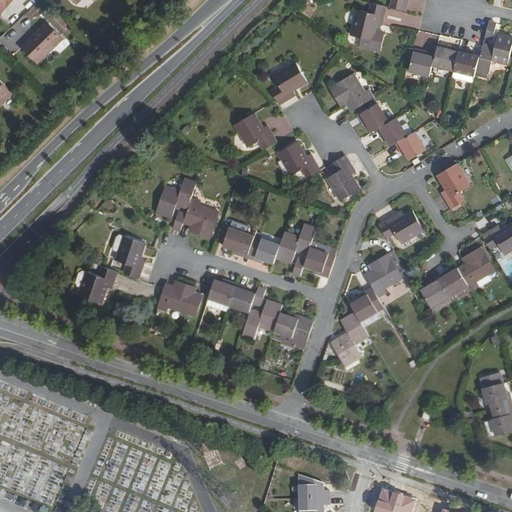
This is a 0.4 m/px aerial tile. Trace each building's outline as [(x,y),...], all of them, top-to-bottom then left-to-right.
[(0,0),(0,13),(13,0),(0,0)] [(387,0),(386,7),(401,11),(403,0),(387,0)] [(382,7),(367,3),(365,13),(353,10),(347,36),(369,41),(373,24),(378,25),(382,7)] [(65,36),(49,20),(23,45),(39,62),(65,36)] [(496,25),(489,23),(485,39),(493,41),(496,25)] [(480,58),(476,73),(488,76),(491,62),(508,66),(511,47),(511,38),(498,35),(495,48),(483,45),(480,58)] [(448,47),(438,45),(435,58),(433,65),(454,71),(459,53),(452,51),(448,50),(448,47)] [(430,77),(433,65),(435,58),(427,56),(423,55),(424,52),(414,50),(409,72),(430,77)] [(454,71),(476,76),(476,73),(480,58),(473,56),(469,55),(470,52),(460,50),(459,53),(454,71)] [(271,85),(278,97),(296,87),(293,83),(308,75),(297,57),(275,69),(280,80),(271,85)] [(350,101),(355,108),(377,95),(372,87),(369,89),(358,71),(334,84),(343,100),(348,98),(350,101)] [(453,77),(474,82),(476,76),(454,71),(453,77)] [(0,103),(12,92),(0,80),(0,103)] [(371,122),(376,130),(382,126),(395,118),(383,99),(362,112),(367,121),(370,120),(371,122)] [(414,132),(403,113),(395,118),(382,126),(387,135),(389,133),(391,137),(395,143),(400,141),(414,132)] [(257,142),(263,151),(277,143),(266,126),(262,128),(253,114),(234,126),(247,148),(257,142)] [(414,132),(400,141),(405,150),(408,148),(410,152),(414,158),(432,147),(421,128),(414,132)] [(308,178),(321,170),(311,154),(307,156),(297,141),(277,153),(291,175),(302,168),(308,178)] [(346,155),(333,163),(338,171),(327,178),(340,200),(361,188),(352,174),(356,171),(346,155)] [(511,162),(508,156),(502,160),(511,177),(511,162)] [(469,186),(456,164),(437,175),(446,189),(442,193),(451,209),(464,201),(459,192),(469,186)] [(193,195),(199,176),(185,172),(181,186),(167,181),(159,207),(174,212),(178,200),(190,204),(193,195)] [(188,210),(185,218),(193,221),(196,222),(194,228),(211,233),(220,207),(200,201),(201,198),(193,195),(190,204),(188,210)] [(174,223),(182,226),(185,218),(188,210),(180,207),(174,223)] [(397,214),(379,225),(387,238),(396,233),(402,243),(424,231),(412,211),(399,218),(397,214)] [(287,227),(282,241),(278,253),(294,258),(298,246),(309,250),(311,248),(311,247),(313,241),(318,224),(306,219),(301,232),(287,227)] [(224,222),(220,236),(225,238),(224,241),(236,245),(243,248),(242,250),(250,252),(257,232),(259,226),(251,223),(248,229),(230,223),(230,224),(224,222)] [(501,230),(484,239),(492,253),(501,247),(507,257),(511,254),(511,228),(503,234),(501,230)] [(257,232),(250,252),(257,255),(259,252),(265,254),(276,258),(278,253),(282,241),(257,232)] [(110,250),(115,252),(120,236),(116,234),(113,236),(109,248),(110,250)] [(123,263),(120,272),(135,277),(141,259),(137,257),(141,242),(121,235),(120,236),(115,252),(112,260),(123,263)] [(328,253),(329,247),(313,241),(311,247),(311,248),(328,253)] [(472,258),(457,267),(460,272),(471,289),(479,285),(477,281),(494,270),(480,246),(473,251),(475,256),(472,258)] [(321,274),(329,277),(336,257),(335,256),(337,249),(329,247),(328,253),(311,248),(309,250),(308,254),(304,266),(315,269),(322,271),(321,274)] [(372,270),(365,274),(373,288),(378,296),(386,292),(383,288),(408,273),(394,250),(373,263),(375,268),(372,270)] [(295,268),(303,271),(304,266),(308,254),(300,252),(295,268)] [(115,271),(100,266),(98,275),(85,272),(77,297),(99,304),(104,287),(109,289),(115,271)] [(449,276),(441,281),(453,302),(471,291),(471,289),(460,272),(454,276),(450,278),(449,276)] [(208,301),(229,308),(237,284),(226,280),(225,283),(223,282),(215,280),(213,287),(208,301)] [(453,302),(441,281),(432,286),(433,289),(430,291),(423,295),(434,313),(453,302)] [(167,283),(158,308),(167,311),(168,308),(195,317),(203,296),(194,293),(196,288),(179,282),(177,287),(174,285),(167,283)] [(229,308),(249,315),(250,314),(252,308),(257,294),(249,291),(245,290),(247,287),(237,284),(229,308)] [(360,299),(351,304),(356,312),(361,321),(377,312),(384,307),(378,296),(373,288),(365,292),(367,295),(360,299)] [(264,295),(257,292),(257,294),(252,308),(259,310),(264,295)] [(249,315),(241,340),(253,344),(257,332),(273,337),(278,322),(282,310),(266,305),(262,318),(250,314),(249,315)] [(354,344),(369,335),(365,327),(361,321),(356,312),(341,322),(347,332),(330,343),(343,366),(361,355),(354,344)] [(361,321),(365,327),(380,317),(377,312),(361,321)] [(298,349),(305,329),(297,326),(295,328),(287,325),(278,322),(273,337),(272,341),(298,349)] [(272,341),(269,347),(296,356),(298,349),(272,341)] [(494,411),(511,406),(511,399),(511,397),(508,398),(504,383),(484,388),(488,404),(492,403),(494,411)] [(511,406),(494,411),(495,418),(492,419),(493,420),(497,434),(511,430),(511,406)] [(430,417),(431,412),(432,412),(425,409),(422,419),(424,420),(428,421),(430,417)] [(490,436),(497,434),(493,420),(486,422),(490,436)] [(301,511),(325,511),(325,506),(331,506),(330,491),(324,491),(324,484),(299,476),(301,511)] [(414,511),(418,500),(383,488),(375,511),(414,511)]
